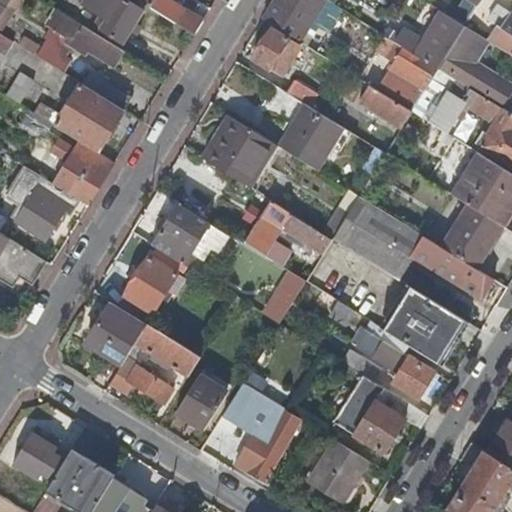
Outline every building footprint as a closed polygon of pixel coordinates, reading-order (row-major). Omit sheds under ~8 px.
[(0,0),(0,16),(9,3),(10,0),(0,0)] [(96,26),(124,43),(144,9),(127,0),(86,0),(85,3),(103,15),(96,26)] [(139,0),(194,34),(204,19),(186,8),(185,9),(170,0),(139,0)] [(300,41),(324,0),(274,0),(263,18),(300,41)] [(116,65),(125,50),(60,9),(54,6),(44,23),(53,28),(37,53),(64,70),(73,57),(68,54),(73,46),(87,55),(91,49),(116,65)] [(424,38),(415,53),(434,65),(438,68),(456,38),(464,25),(451,17),(441,11),(424,38)] [(405,26),(395,41),(396,41),(402,45),(415,53),(424,38),(405,26)] [(302,45),(273,27),(253,59),(270,69),(271,68),(283,75),(302,45)] [(511,90),(511,88),(472,64),(487,39),(468,27),(453,52),(441,70),(470,88),(511,113),(511,90)] [(0,49),(5,53),(14,39),(0,30),(0,49)] [(312,39),(308,46),(317,52),(322,45),(312,39)] [(387,56),(424,80),(434,65),(415,53),(402,45),(396,41),(387,56)] [(321,64),(326,57),(317,52),(308,46),(305,44),(300,51),(321,64)] [(434,65),(424,80),(429,82),(438,68),(434,65)] [(26,103),(36,78),(18,71),(8,96),(26,103)] [(91,71),(84,83),(123,108),(132,95),(91,71)] [(294,79),(287,91),(307,104),(309,105),(316,93),(294,79)] [(83,82),(56,125),(77,138),(99,151),(125,108),(123,108),(84,83),(83,82)] [(359,102),(401,128),(412,110),(409,108),(370,84),(359,102)] [(447,90),(428,120),(444,130),(458,109),(465,113),(469,107),(489,119),(488,122),(493,125),(480,147),(511,166),(511,113),(470,88),(463,100),(447,90)] [(307,104),(280,146),(318,169),(344,127),(309,105),(307,104)] [(27,112),(20,126),(41,137),(48,122),(27,112)] [(251,187),(278,145),(230,115),(204,158),(251,187)] [(63,160),(50,180),(80,199),(89,204),(110,170),(72,147),(55,136),(47,150),(63,160)] [(77,138),(72,147),(110,170),(115,162),(99,151),(77,138)] [(503,226),(511,211),(511,172),(477,151),(451,193),(469,205),(503,226)] [(70,215),(80,199),(50,180),(44,176),(26,165),(7,195),(25,206),(15,220),(45,239),(63,210),(70,215)] [(349,189),(323,231),(333,238),(360,195),(349,189)] [(482,298),(494,279),(477,268),(443,247),(360,195),(333,238),(376,264),(412,287),(427,262),(459,282),(459,283),(482,298)] [(283,227),(324,253),(333,238),(323,231),(311,224),(272,200),(246,242),(266,255),(283,227)] [(188,263),(213,222),(180,201),(154,242),(188,263)] [(469,205),(443,247),(477,268),(503,226),(469,205)] [(35,286),(49,263),(0,232),(0,278),(16,289),(23,278),(35,286)] [(166,292),(178,273),(184,265),(165,253),(160,262),(150,256),(125,297),(126,297),(120,307),(129,312),(148,324),(166,292)] [(269,293),(259,310),(280,323),(307,280),(293,272),(278,298),(269,293)] [(178,273),(166,292),(181,301),(192,282),(178,273)] [(412,287),(386,329),(405,341),(438,362),(465,320),(412,287)] [(86,342),(123,366),(148,325),(148,324),(129,312),(120,307),(111,301),(86,342)] [(345,326),(355,310),(340,301),(331,317),(345,326)] [(400,350),(405,341),(386,329),(370,319),(356,342),(358,343),(355,347),(398,373),(393,381),(419,397),(435,373),(400,350)] [(123,366),(112,384),(128,394),(135,384),(165,403),(173,390),(166,386),(171,376),(158,367),(152,377),(139,369),(150,351),(185,372),(180,381),(184,384),(200,357),(148,325),(123,366)] [(361,357),(353,369),(363,375),(373,381),(380,369),(361,357)] [(406,420),(421,429),(429,416),(385,389),(373,381),(363,375),(334,422),(385,454),(406,420)] [(197,379),(177,412),(203,428),(223,394),(197,379)] [(231,402),(219,423),(233,431),(245,411),(231,402)] [(264,482),(302,419),(286,410),(284,413),(282,411),(279,410),(275,407),(261,432),(258,436),(255,434),(236,465),(264,482)] [(511,413),(488,452),(511,466),(511,413)] [(42,474),(53,481),(66,460),(55,453),(61,443),(46,433),(45,435),(48,437),(45,441),(32,433),(13,465),(38,481),(42,474)] [(343,503),(369,461),(335,440),(309,483),(343,503)] [(474,468),(449,509),(450,510),(453,511),(501,511),(510,498),(505,495),(511,486),(511,485),(511,466),(488,452),(472,442),(461,460),(474,468)] [(116,473),(74,447),(66,460),(53,481),(48,490),(83,511),(92,511),(113,478),(116,473)] [(151,511),(156,504),(144,497),(145,495),(145,494),(136,488),(134,489),(134,490),(113,478),(92,511),(151,511)]
